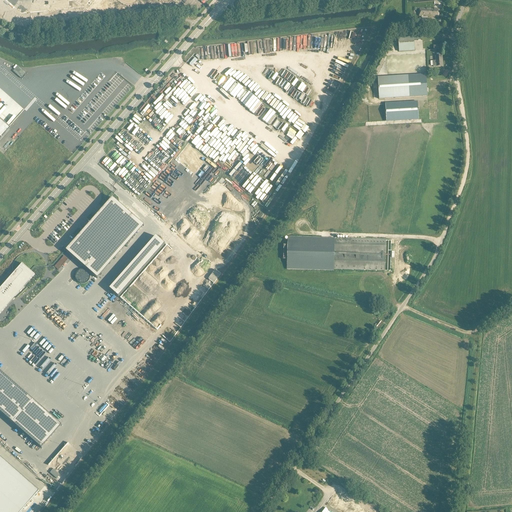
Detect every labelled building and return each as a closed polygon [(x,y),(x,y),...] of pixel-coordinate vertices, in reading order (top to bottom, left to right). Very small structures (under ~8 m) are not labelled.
[(5,0),(21,13),(84,7),(87,9),(95,0),(5,0)] [(422,16),(433,17),(438,17),(439,9),(420,9),(420,14),(419,17),(422,17),(422,16)] [(399,52),(415,51),(414,35),(398,36),(399,52)] [(276,68),(289,74),(297,56),(296,55),(295,58),(293,57),(293,55),(292,54),(291,56),(288,55),(288,54),(289,54),(291,51),(287,49),(284,57),(281,56),(276,68)] [(433,67),(438,66),(443,66),(442,55),(436,56),(436,61),(433,61),(433,67)] [(379,99),(427,96),(426,75),(378,78),(379,99)] [(229,87),(226,95),(238,100),(242,91),(229,87)] [(251,113),(249,116),(255,119),(253,123),(251,122),(250,123),(253,125),(252,125),(255,127),(254,128),(257,130),(270,103),(268,102),(267,104),(257,100),(251,113)] [(386,121),(419,119),(418,102),(385,104),(386,121)] [(429,112),(430,123),(438,122),(438,112),(438,104),(429,104),(429,105),(425,105),(425,112),(429,112)] [(0,139),(9,130),(0,122),(0,139)] [(112,198),(66,251),(86,269),(133,216),(112,198)] [(165,245),(156,237),(109,289),(118,297),(165,245)] [(386,240),(335,238),(288,237),(287,245),(284,245),(283,260),(287,260),(287,269),(334,271),(334,269),(385,270),(386,240)] [(64,256),(54,267),(58,270),(68,259),(64,256)] [(22,264),(0,289),(0,314),(15,298),(16,299),(27,289),(25,287),(35,275),(22,264)] [(75,276),(75,278),(76,279),(77,281),(78,282),(79,283),(81,284),(82,284),(84,284),(86,284),(87,283),(88,282),(89,280),(90,279),(90,277),(90,275),(89,274),(88,272),(87,271),(86,270),(84,270),(82,270),(81,270),(79,270),(78,271),(77,273),(76,274),(75,276)] [(35,310),(29,317),(39,327),(45,320),(35,310)] [(23,338),(18,341),(23,346),(27,342),(26,341),(34,333),(30,329),(24,334),(22,332),(19,334),(23,338)] [(0,411),(42,448),(32,439),(52,417),(62,426),(0,371),(0,411)] [(0,486),(15,470),(0,457),(0,486)] [(330,506),(338,511),(368,511),(337,490),(327,505),(328,505),(326,508),(322,511),(332,511),(329,509),(330,506)]
